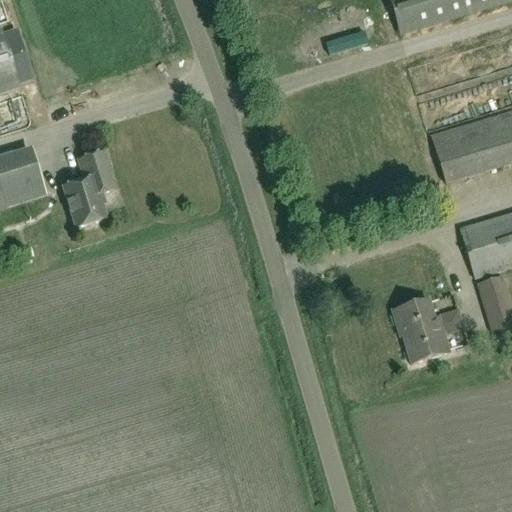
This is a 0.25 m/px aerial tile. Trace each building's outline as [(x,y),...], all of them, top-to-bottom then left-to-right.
[(511,0),(388,0),(400,37),(511,2),(511,0)] [(3,36),(1,33),(0,33),(0,95),(19,90),(18,86),(31,82),(15,33),(3,36)] [(423,68),(425,94),(454,92),(452,66),(423,68)] [(511,116),(431,141),(445,187),(511,166),(511,116)] [(76,231),(106,221),(99,197),(115,192),(105,155),(79,162),(85,184),(63,190),(76,231)] [(30,160),(0,168),(0,211),(42,199),(30,160)] [(511,216),(460,232),(475,282),(511,271),(511,216)] [(479,288),(487,315),(496,343),(511,338),(511,314),(502,281),(479,288)] [(428,304),(421,306),(392,314),(399,336),(401,336),(411,368),(450,356),(439,321),(434,322),(428,304)]
